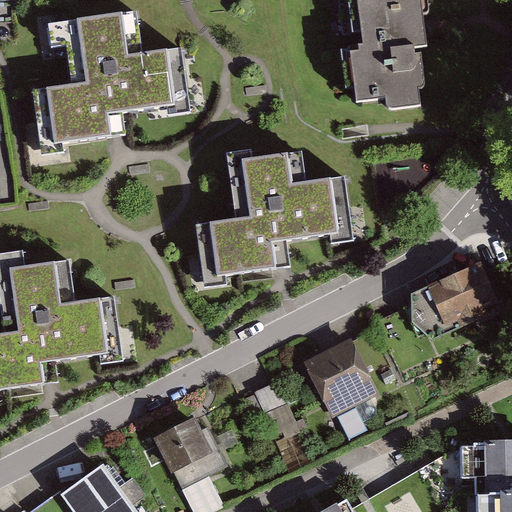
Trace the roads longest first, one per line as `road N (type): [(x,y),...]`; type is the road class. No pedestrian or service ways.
road 1 (residential): [(0,476),(427,256),(492,189)]
road 2 (residential): [(245,511),(511,385)]
